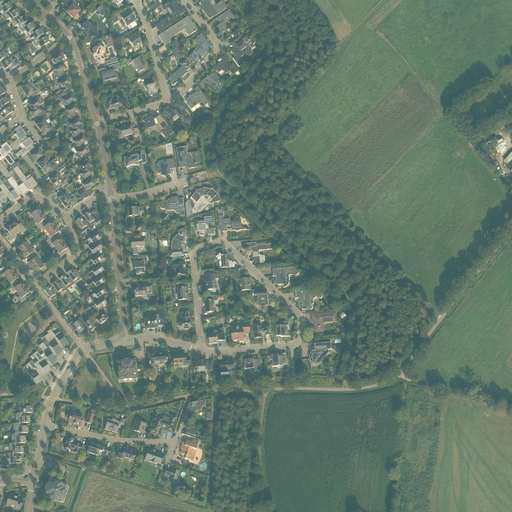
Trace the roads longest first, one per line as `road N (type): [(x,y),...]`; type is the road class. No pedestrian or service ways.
road 1 (unclassified): [(265,390),(363,388),(399,375),(511,230)]
road 2 (residential): [(202,348),(193,258),(216,243),(229,246),(302,321)]
road 3 (track): [(368,20),(511,198)]
road 4 (tertiary): [(122,338),(111,199)]
road 5 (residential): [(0,267),(13,256),(37,282),(73,257),(66,218)]
road 6 (residential): [(173,445),(44,424)]
road 7 (residential): [(186,0),(217,47),(168,101)]
road 8 (tertiary): [(44,424),(79,351),(122,338)]
